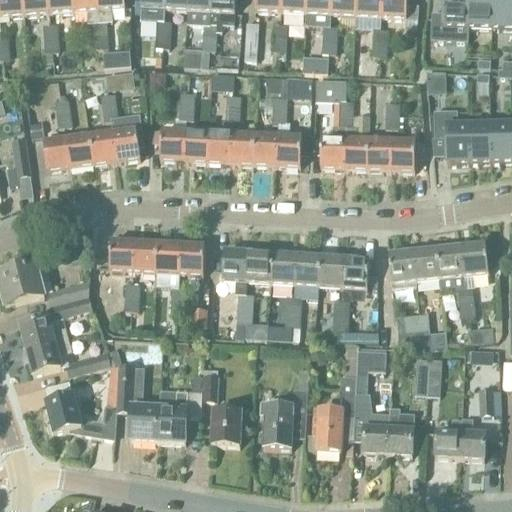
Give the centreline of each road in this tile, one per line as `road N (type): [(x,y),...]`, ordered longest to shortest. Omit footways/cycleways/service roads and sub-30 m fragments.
road 1 (residential): [(511,204),(388,220),(115,208),(71,213),(0,239)]
road 2 (residential): [(250,511),(50,479),(17,482)]
